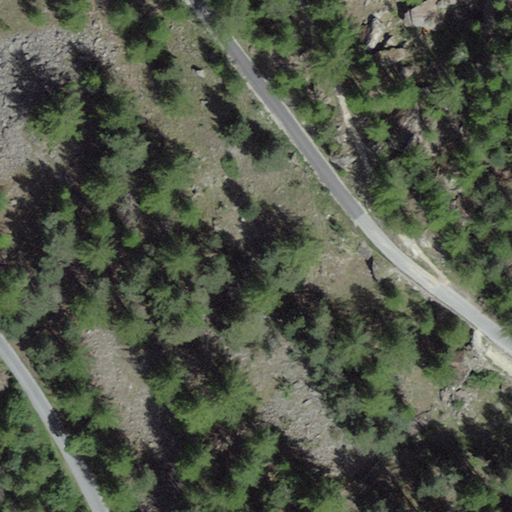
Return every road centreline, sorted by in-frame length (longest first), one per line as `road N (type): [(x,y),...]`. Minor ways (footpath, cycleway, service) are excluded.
road 1 (track): [(195,0),(347,207),(448,300),(511,343)]
road 2 (track): [(0,345),(90,477),(104,511)]
